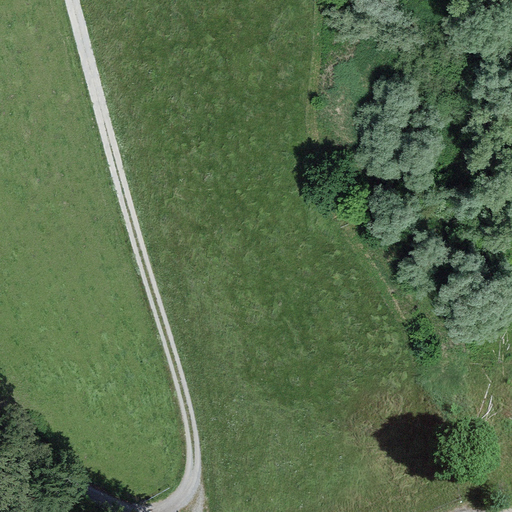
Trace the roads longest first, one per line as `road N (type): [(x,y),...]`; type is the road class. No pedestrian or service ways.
road 1 (unclassified): [(159,511),(189,483),(189,418),(78,0)]
road 2 (unclassified): [(0,441),(127,511)]
